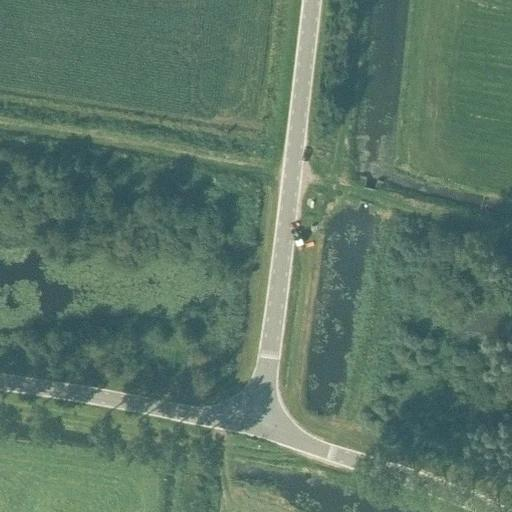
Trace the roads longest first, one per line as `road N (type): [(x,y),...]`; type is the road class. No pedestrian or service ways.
road 1 (unclassified): [(251,429),(312,0)]
road 2 (unclassified): [(251,429),(0,382)]
road 3 (unclassified): [(492,511),(251,429)]
